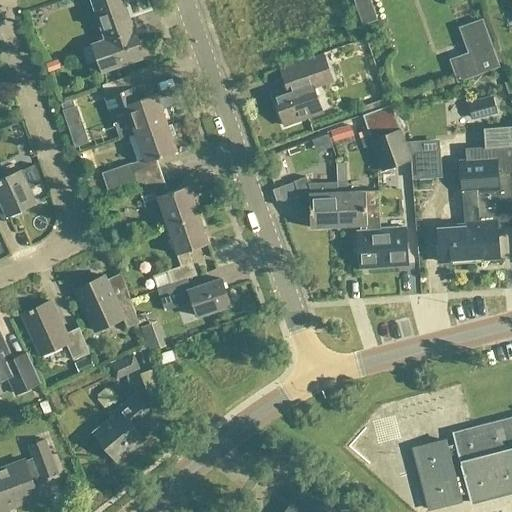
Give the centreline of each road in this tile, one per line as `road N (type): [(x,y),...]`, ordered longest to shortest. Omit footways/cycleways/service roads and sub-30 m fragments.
road 1 (tertiary): [(316,375),(181,0)]
road 2 (residential): [(0,280),(72,241),(72,221),(0,14)]
road 3 (tertiary): [(140,511),(316,375)]
road 4 (tertiary): [(316,375),(511,326)]
